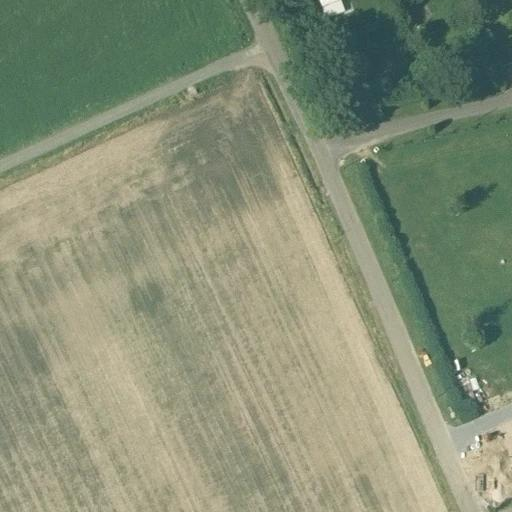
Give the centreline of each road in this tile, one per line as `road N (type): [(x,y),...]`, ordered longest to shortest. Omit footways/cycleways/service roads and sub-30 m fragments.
road 1 (unclassified): [(472,511),(319,153)]
road 2 (unclassified): [(0,166),(268,43)]
road 3 (unclassified): [(319,153),(356,136),(511,99)]
road 4 (unclassified): [(319,153),(268,43)]
